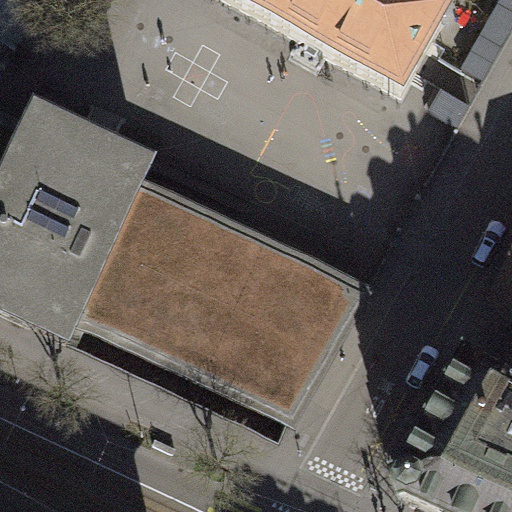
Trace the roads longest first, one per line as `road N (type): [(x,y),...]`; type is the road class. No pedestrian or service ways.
road 1 (residential): [(308,511),(511,145)]
road 2 (tertiary): [(138,511),(0,446)]
